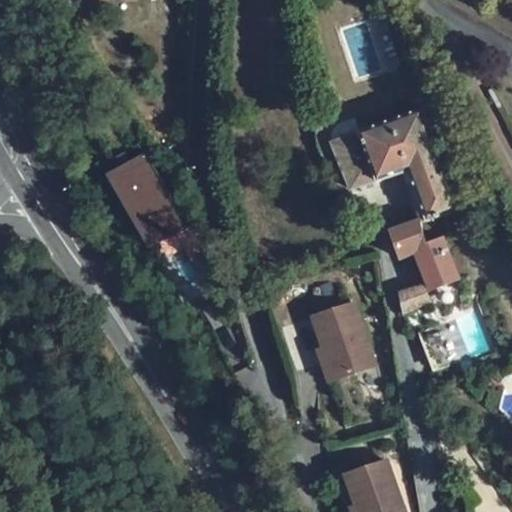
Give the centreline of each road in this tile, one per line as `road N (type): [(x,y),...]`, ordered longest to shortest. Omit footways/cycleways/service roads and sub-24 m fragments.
road 1 (residential): [(302,511),(200,145),(205,0)]
road 2 (tertiary): [(223,511),(17,166)]
road 3 (residential): [(429,511),(385,234)]
